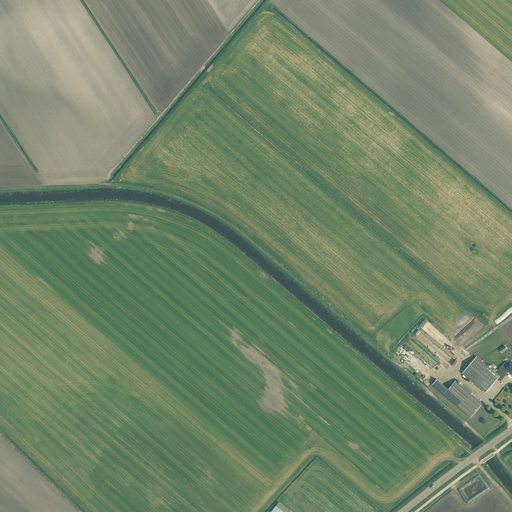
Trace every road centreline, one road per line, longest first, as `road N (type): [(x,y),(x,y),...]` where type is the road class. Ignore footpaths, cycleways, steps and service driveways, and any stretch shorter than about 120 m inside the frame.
road 1 (track): [(0,208),(124,207),(184,221),(227,246),(479,464)]
road 2 (tertiary): [(403,511),(511,430)]
